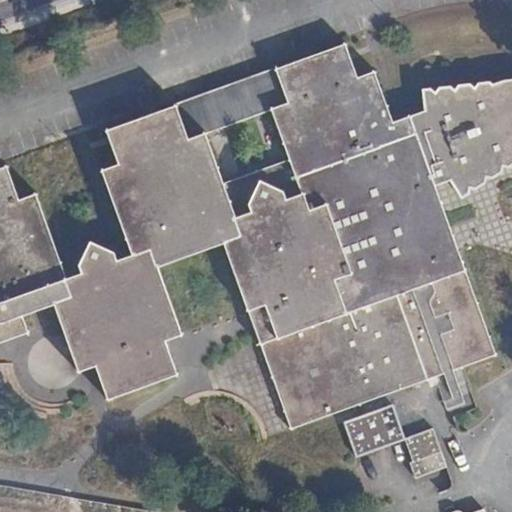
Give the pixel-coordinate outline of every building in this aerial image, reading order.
[(276,68),(282,85),(353,59),(346,42),(276,68)] [(0,340),(28,331),(22,314),(54,303),(79,371),(96,365),(108,398),(113,397),(178,373),(165,338),(141,271),(158,265),(224,242),(241,236),(271,319),(254,325),(291,429),(345,410),(462,368),(495,356),(496,356),(458,250),(425,262),(402,197),(435,185),(450,180),(460,198),(469,193),(469,188),(475,189),(484,181),(485,176),(491,178),(498,173),(501,171),(503,166),(508,167),(511,164),(511,78),(501,80),(494,84),(490,81),(478,82),(474,87),(470,83),(458,85),(454,89),(453,88),(450,85),(439,87),(435,91),(430,88),(422,89),(424,109),(393,121),(375,70),(359,76),(353,59),(282,85),(288,102),(271,108),(289,159),(224,182),(206,131),(189,137),(182,121),(113,145),(119,163),(102,170),(132,253),(118,258),(115,251),(91,241),(79,265),(82,272),(67,277),(36,193),(19,199),(7,166),(0,168),(0,340)] [(107,129),(113,145),(182,121),(176,104),(107,129)] [(425,262),(458,250),(435,185),(402,197),(425,262)] [(241,236),(224,242),(248,310),(254,325),(271,319),(241,236)] [(141,271),(165,338),(182,332),(158,265),(141,271)] [(356,457),(404,439),(393,406),(349,421),(343,423),(356,457)] [(432,430),(404,439),(412,462),(410,462),(415,477),(446,466),(432,430)]
